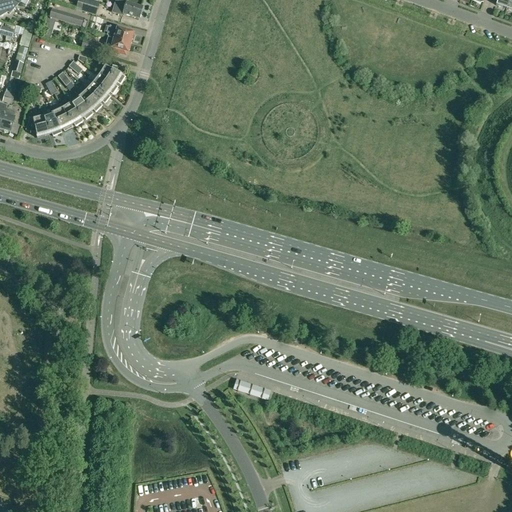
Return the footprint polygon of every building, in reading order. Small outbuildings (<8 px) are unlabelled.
[(4,0),(2,3),(1,2),(0,2),(0,17),(8,13),(9,15),(19,4),(25,7),(28,0),(4,0)] [(76,8),(75,11),(95,17),(99,3),(90,0),(73,0),(72,7),(76,8)] [(506,10),(509,0),(497,0),(495,6),(506,10)] [(122,16),(123,15),(139,19),(142,7),(127,3),(127,2),(122,1),(119,11),(118,11),(117,14),(122,16)] [(48,19),(81,28),(83,18),(51,9),(48,19)] [(108,36),(107,39),(129,46),(131,40),(133,40),(133,36),(133,35),(133,34),(110,27),(107,36),(108,36)] [(4,28),(2,35),(12,38),(14,30),(4,28)] [(127,53),(129,46),(107,39),(105,46),(108,47),(107,52),(125,57),(126,52),(127,53)] [(80,49),(97,54),(100,45),(83,40),(80,49)] [(85,66),(87,59),(79,57),(78,61),(85,66)] [(15,61),(12,71),(20,74),(23,64),(15,61)] [(69,67),(73,71),(78,67),(73,62),(69,67)] [(82,71),(78,67),(73,71),(78,75),(82,71)] [(115,87),(117,84),(120,86),(125,78),(122,76),(116,73),(118,70),(120,70),(120,69),(112,67),(112,68),(111,70),(105,67),(99,76),(115,87)] [(67,78),(63,73),(58,77),(62,82),(67,78)] [(99,76),(93,84),(108,96),(110,94),(112,96),(118,88),(115,87),(99,76)] [(7,87),(2,103),(12,105),(14,95),(13,95),(16,85),(14,84),(15,78),(10,77),(7,87)] [(71,83),(67,78),(62,82),(66,87),(71,83)] [(54,87),(51,82),(45,85),(48,90),(54,87)] [(93,84),(86,91),(100,105),(102,103),(104,105),(110,98),(108,96),(93,84)] [(57,93),(54,87),(48,90),(51,96),(57,93)] [(100,105),(86,91),(79,98),(91,113),(93,111),(95,114),(102,107),(100,105)] [(79,98),(70,104),(81,120),(83,119),(85,122),(93,116),(91,113),(79,98)] [(62,109),(71,126),(73,125),(75,128),(83,123),(81,120),(70,104),(62,109)] [(60,132),(62,130),(64,133),(72,129),(71,126),(62,109),(53,114),(60,132)] [(13,112),(6,110),(0,130),(4,132),(4,133),(7,134),(8,133),(16,135),(19,126),(12,124),(14,118),(11,118),(13,112)] [(49,136),(51,135),(52,138),(61,135),(60,132),(53,114),(43,117),(49,136)] [(49,136),(43,117),(33,120),(29,118),(25,131),(30,133),(30,134),(31,133),(36,134),(37,139),(49,136)] [(240,392),(243,382),(238,380),(234,391),(240,392)] [(271,392),(265,390),(261,399),(268,402),(271,392)]
